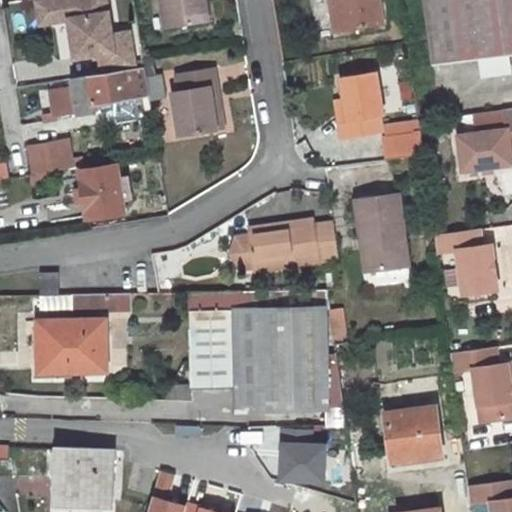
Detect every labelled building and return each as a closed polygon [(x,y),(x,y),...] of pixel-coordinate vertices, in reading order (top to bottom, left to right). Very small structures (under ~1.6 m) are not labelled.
[(52,0),(36,0),(40,21),(56,18),(52,0)] [(103,73),(136,68),(130,28),(112,31),(107,0),(52,0),(56,18),(69,16),(75,57),(100,53),(103,73)] [(198,0),(160,0),(164,26),(201,22),(198,0)] [(204,0),(198,0),(201,22),(207,21),(204,0)] [(331,0),(337,31),(385,23),(381,0),(331,0)] [(511,0),(423,0),(433,57),(511,46),(511,0)] [(103,73),(72,77),(73,87),(51,90),(55,117),(76,113),(77,115),(139,106),(140,113),(152,111),(152,108),(150,98),(147,77),(145,66),(136,68),(103,73)] [(214,68),(176,73),(178,91),(171,92),(177,134),(214,130),(207,87),(216,86),(214,68)] [(343,74),(346,96),(349,117),(345,118),(347,135),(383,129),(381,113),(385,113),(378,70),(343,74)] [(163,75),(147,77),(150,98),(164,96),(166,96),(163,75)] [(223,128),(216,86),(207,87),(214,130),(223,128)] [(164,96),(150,98),(152,108),(166,106),(164,96)] [(511,105),(502,107),(505,126),(456,133),(460,168),(480,165),(490,164),(510,161),(509,151),(511,150),(511,105)] [(124,211),(122,196),(130,195),(128,174),(118,175),(116,162),(80,168),(82,187),(75,188),(76,201),(84,199),(86,218),(124,211)] [(402,194),(358,199),(363,238),(368,237),(373,271),(413,265),(402,194)] [(334,223),(315,225),(314,220),(281,224),(282,230),(252,234),(256,268),(257,271),(339,260),(334,223)] [(282,230),(281,224),(251,228),(252,234),(282,230)] [(482,245),(480,228),(435,235),(437,252),(457,250),(463,295),(498,289),(495,272),(490,272),(489,263),(494,262),(491,244),(482,245)] [(252,234),(237,236),(232,254),(241,270),(256,268),(252,234)] [(363,238),(368,272),(373,271),(368,237),(363,238)] [(36,271),(36,294),(55,294),(54,271),(36,271)] [(327,288),(190,291),(192,386),(239,384),(241,408),(329,406),(331,428),(347,429),(327,288)] [(103,319),(37,321),(38,371),(106,370),(103,319)] [(494,346),(450,352),(452,370),(472,368),(479,421),(511,416),(511,403),(511,399),(507,362),(497,363),(494,346)] [(436,405),(386,411),(392,458),(422,455),(423,461),(442,459),(436,405)] [(329,406),(241,408),(243,424),(331,428),(329,406)] [(60,447),(57,503),(111,505),(114,450),(60,447)] [(511,511),(511,482),(511,478),(467,484),(469,503),(489,501),(490,511),(511,511)] [(460,511),(459,500),(426,504),(426,511),(460,511)]
